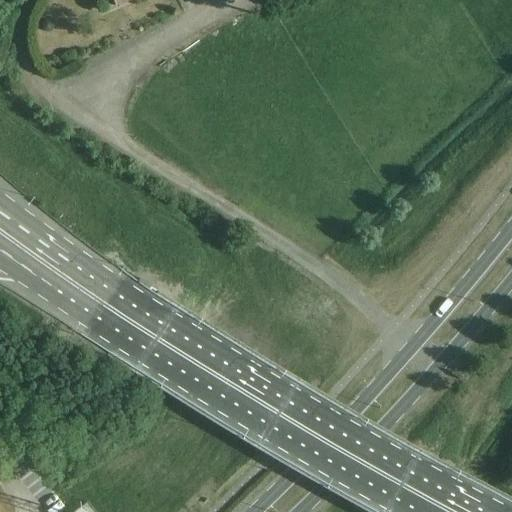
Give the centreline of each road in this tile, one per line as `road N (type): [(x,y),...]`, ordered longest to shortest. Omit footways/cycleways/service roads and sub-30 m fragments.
road 1 (primary): [(447,511),(156,341),(0,232)]
road 2 (secondary): [(511,221),(370,394),(253,511)]
road 3 (secondary): [(303,511),(511,283)]
